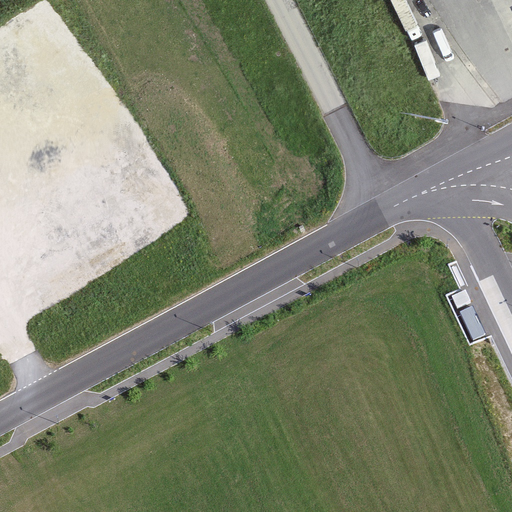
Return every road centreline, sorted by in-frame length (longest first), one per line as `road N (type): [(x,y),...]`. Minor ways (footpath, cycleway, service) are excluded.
road 1 (unclassified): [(0,417),(395,206)]
road 2 (unclassified): [(511,139),(395,206)]
